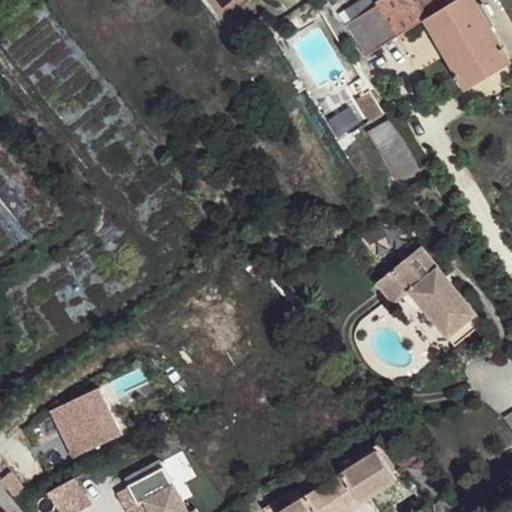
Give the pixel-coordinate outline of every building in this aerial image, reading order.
[(353,0),(349,3),(356,15),(351,17),(368,48),(426,17),(416,0),(353,0)] [(416,0),(426,17),(455,0),(416,0)] [(511,60),(479,0),(455,0),(426,17),(466,86),(511,60)] [(344,5),(351,17),(356,15),(349,3),(344,5)] [(366,127),(383,162),(407,150),(389,113),(366,127)] [(407,150),(383,162),(390,176),(415,163),(407,150)] [(433,300),(425,305),(457,347),(486,325),(426,247),(381,281),(398,303),(414,291),(422,285),(433,300)] [(414,291),(425,305),(433,300),(422,285),(414,291)] [(76,422),(106,404),(93,383),(50,408),(62,430),(76,423),(76,422)] [(92,448),(122,431),(106,404),(76,422),(76,423),(92,448)] [(76,423),(62,430),(78,455),(92,448),(76,423)] [(336,461),(343,472),(380,448),(385,445),(378,435),(336,461)] [(343,472),(295,502),(280,511),(338,511),(347,506),(360,498),(363,502),(399,479),(380,448),(343,472)] [(153,457),(120,479),(124,486),(135,502),(141,498),(149,509),(150,511),(199,511),(192,501),(185,505),(153,457)] [(74,470),(48,482),(62,511),(88,498),(74,470)] [(21,495),(29,491),(29,490),(22,481),(21,479),(5,485),(16,497),(21,495)] [(135,502),(124,486),(114,493),(126,511),(144,511),(149,509),(141,498),(135,502)] [(280,511),(295,502),(289,492),(265,507),(268,511),(280,511)] [(349,510),(363,502),(360,498),(347,506),(349,510)]
